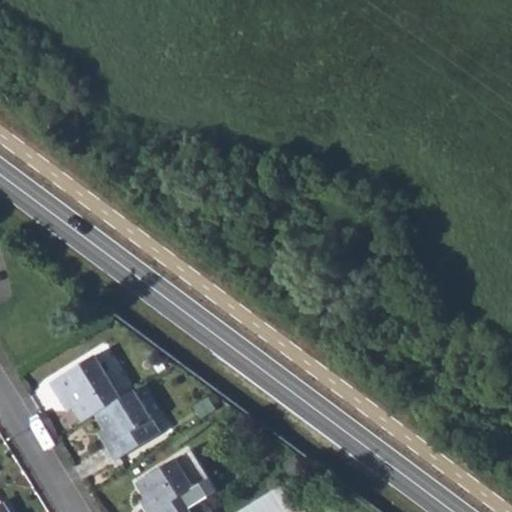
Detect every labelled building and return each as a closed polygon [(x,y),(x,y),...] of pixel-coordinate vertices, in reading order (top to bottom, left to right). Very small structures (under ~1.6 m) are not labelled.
[(71,396),(86,421),(99,413),(125,398),(98,355),(53,382),(65,400),(71,396)] [(165,431),(139,388),(125,398),(99,413),(114,436),(107,439),(120,459),(165,431)] [(144,498),(152,511),(185,511),(193,507),(185,495),(198,487),(180,456),(140,481),(149,495),(144,498)] [(185,495),(193,507),(220,489),(213,475),(198,487),(185,495)] [(0,504),(0,511),(13,511),(6,501),(0,504)]
